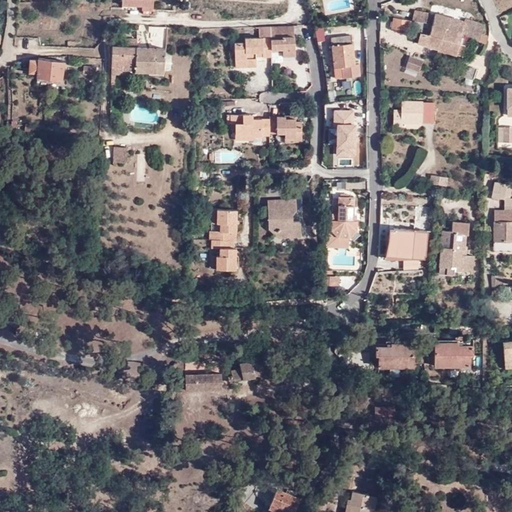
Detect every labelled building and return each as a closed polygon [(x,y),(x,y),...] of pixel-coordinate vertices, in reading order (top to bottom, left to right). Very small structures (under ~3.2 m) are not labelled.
[(414,11),(412,20),(432,23),(433,17),(429,17),(430,13),(414,11)] [(433,17),(432,23),(444,27),(461,32),(463,21),(434,13),(433,17)] [(460,33),(484,43),(486,35),(481,33),(484,24),(464,18),(463,21),(461,32),(460,33)] [(392,29),(408,32),(410,21),(394,19),(392,29)] [(444,27),(432,23),(430,29),(427,29),(426,33),(420,32),(419,38),(418,43),(439,49),(444,27)] [(295,54),(295,25),(294,25),(271,26),(272,36),(272,50),(278,50),(279,48),(283,48),(283,55),(295,54)] [(444,27),(439,49),(461,55),(464,45),(458,43),(460,33),(461,32),(444,27)] [(272,50),(272,36),(246,38),(246,42),(236,42),(236,67),(247,66),(247,63),(257,62),(257,55),(257,50),(263,50),(263,55),(272,55),(272,50)] [(334,67),(342,66),(346,66),(346,76),(359,75),(358,64),(354,64),(351,36),(332,38),(334,67)] [(115,73),(121,74),(135,74),(135,72),(136,47),(136,39),(124,39),(123,47),(113,46),(111,73),(115,73)] [(163,73),(166,48),(136,47),(135,72),(149,72),(149,75),(163,76),(163,73)] [(281,59),(283,55),(283,48),(279,48),(278,50),(272,50),(272,55),(272,59),(281,59)] [(423,61),(410,56),(407,67),(419,72),(423,61)] [(63,61),(38,57),(38,60),(31,60),(30,71),(37,72),(37,77),(61,80),(63,61)] [(471,77),(475,68),(465,64),(462,74),(471,77)] [(95,75),(96,67),(84,66),(83,74),(95,75)] [(422,102),(401,101),(401,110),(394,110),(394,127),(401,128),(401,123),(422,123),(422,102)] [(252,134),(252,137),(262,137),(262,135),(269,135),(269,133),(284,133),(285,143),(301,142),(301,122),(295,122),(295,115),(285,115),(285,116),(269,116),(269,119),(252,119),(244,119),(244,115),(230,114),(231,123),(235,124),(235,134),(252,134)] [(511,140),(511,125),(503,126),(503,141),(511,140)] [(126,163),(126,147),(117,147),(117,163),(126,163)] [(498,250),(511,250),(511,197),(508,198),(510,185),(494,182),(492,194),(498,196),(499,198),(503,198),(504,209),(494,210),(493,246),(498,246),(498,250)] [(331,229),(338,237),(349,237),(350,236),(355,231),(356,230),(357,220),(353,220),(353,217),(354,197),(339,196),(338,213),(332,214),(331,229)] [(296,199),(281,199),(275,204),(268,204),(269,228),(278,236),(301,235),(300,220),(293,221),(289,217),(297,209),(296,199)] [(236,209),(217,208),(217,222),(220,222),(220,230),(210,230),(209,238),(212,238),(233,239),(235,239),(236,231),(233,230),(233,220),(236,220),(236,209)] [(452,222),(451,231),(451,233),(453,233),(451,247),(441,246),(439,266),(454,268),(454,270),(455,270),(471,271),(472,263),(463,262),(463,255),(464,255),(465,255),(466,246),(464,245),(465,234),(467,234),(468,223),(452,222)] [(425,255),(427,230),(393,228),(392,253),(425,255)] [(451,233),(451,231),(441,230),(439,247),(441,246),(451,247),(453,233),(451,233)] [(338,247),(348,248),(349,241),(349,237),(338,237),(338,247)] [(233,239),(212,238),(211,247),(220,247),(220,255),(216,255),(216,268),(235,269),(235,258),(233,258),(233,247),(233,239)] [(473,255),(465,255),(464,255),(463,255),(463,262),(472,263),(473,255)] [(501,274),(494,275),(495,288),(502,288),(501,274)] [(457,334),(457,323),(434,322),(434,334),(457,334)] [(458,345),(457,341),(434,342),(434,366),(470,366),(469,353),(472,353),(473,345),(458,345)] [(511,342),(502,343),(504,370),(511,369),(511,342)] [(414,343),(391,343),(390,346),(375,346),(375,355),(377,355),(377,367),(414,367),(414,343)] [(248,367),(240,368),(240,369),(231,371),(232,376),(228,377),(229,383),(255,378),(255,376),(264,375),(266,374),(265,370),(264,370),(263,361),(252,363),(252,361),(248,362),(248,367)] [(221,374),(186,375),(186,390),(221,388),(221,374)] [(393,416),(393,408),(378,407),(378,415),(393,416)] [(44,453),(47,445),(35,440),(31,447),(44,453)] [(415,481),(413,473),(403,476),(405,484),(415,481)] [(280,511),(293,511),(299,499),(277,489),(277,490),(268,487),(263,496),(272,501),(270,507),(280,511)] [(373,511),(377,498),(369,496),(369,495),(352,491),(347,511),(373,511)]
